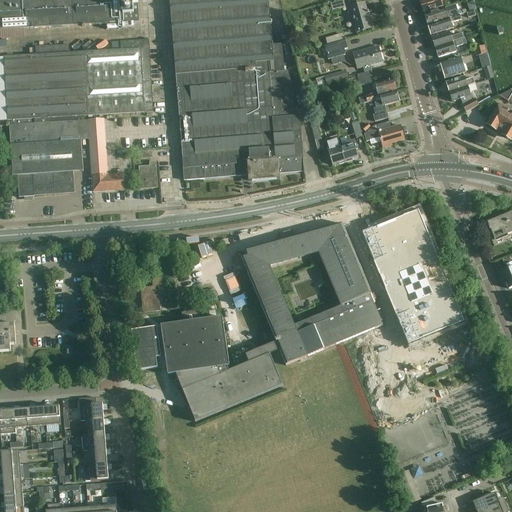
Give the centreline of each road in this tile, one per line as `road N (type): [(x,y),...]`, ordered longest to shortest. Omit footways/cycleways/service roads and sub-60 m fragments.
road 1 (tertiary): [(98,229),(267,208),(388,175),(443,169)]
road 2 (residential): [(443,169),(511,344)]
road 3 (residential): [(443,169),(396,0)]
road 4 (residential): [(114,383),(98,229)]
road 5 (residential): [(142,511),(114,383)]
